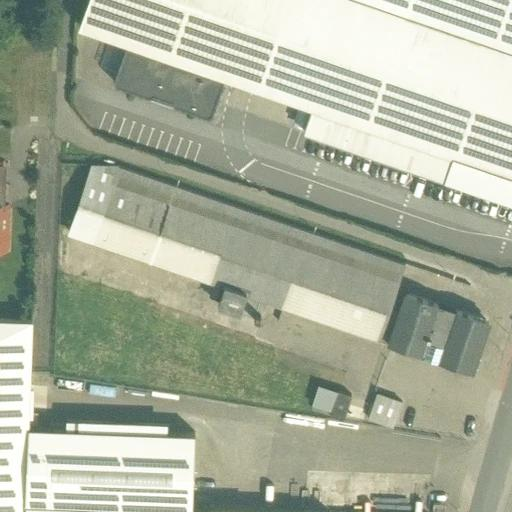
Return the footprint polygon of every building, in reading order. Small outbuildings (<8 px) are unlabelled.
[(511,0),(88,0),(79,26),(127,42),(225,76),(312,106),(453,155),(445,178),(501,198),(509,174),(511,175),(511,0)] [(225,76),(127,42),(114,80),(115,84),(150,96),(154,94),(172,101),(174,104),(208,116),(212,114),(225,76)] [(453,155),(312,106),(304,130),(445,178),(453,155)] [(405,264),(118,165),(111,184),(399,283),(405,264)] [(399,283),(111,184),(92,241),(225,286),(218,305),(259,319),(265,300),(380,339),(388,315),(391,307),(399,283)] [(486,321),(408,295),(402,311),(391,307),(388,315),(399,319),(392,341),(470,368),(486,321)] [(53,323),(0,321),(0,511),(243,511),(189,510),(192,434),(50,429),(53,323)] [(320,386),(314,408),(365,422),(372,399),(320,386)] [(397,426),(404,397),(378,391),(371,420),(397,426)]
